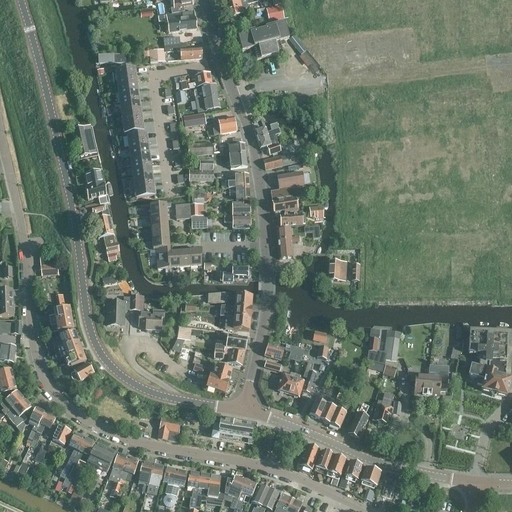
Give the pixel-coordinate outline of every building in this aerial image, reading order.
[(171,0),(173,9),(171,9),(172,15),(184,13),(183,7),(193,6),(191,0),(171,0)] [(226,6),(230,19),(243,16),(242,11),(248,10),(247,5),(256,3),(255,0),(230,0),(232,5),(226,6)] [(284,19),(281,7),(266,10),(269,23),(284,19)] [(196,31),(194,13),(166,17),(158,18),(159,24),(167,23),(169,35),(196,31)] [(265,29),(265,30),(254,33),(254,31),(237,36),(242,53),(250,51),(251,54),(254,53),(256,61),(282,54),(280,46),(283,45),(283,42),(289,40),(284,23),(265,29)] [(163,40),(164,47),(180,45),(179,39),(163,40)] [(166,54),(181,52),(182,61),(202,60),(201,49),(186,50),(186,45),(165,47),(166,54)] [(150,53),(151,63),(166,62),(165,53),(150,53)] [(96,56),(96,65),(130,65),(130,56),(96,56)] [(116,74),(113,75),(114,85),(135,82),(134,71),(116,74)] [(212,85),(209,74),(191,78),(192,82),(196,81),(196,84),(188,85),(189,90),(197,89),(197,88),(212,85)] [(135,82),(114,85),(115,95),(119,94),(137,92),(135,82)] [(201,90),(196,91),(198,102),(203,101),(218,99),(216,87),(201,89),(201,90)] [(137,92),(119,94),(120,105),(138,102),(137,92)] [(175,93),(176,104),(186,103),(185,92),(175,93)] [(203,101),(198,102),(200,114),(220,110),(218,99),(203,101)] [(138,102),(120,105),(122,115),(140,112),(138,103),(138,102)] [(140,112),(122,115),(123,125),(141,122),(140,112)] [(203,116),(184,119),(185,129),(204,126),(203,116)] [(214,127),(212,128),(214,137),(220,136),(236,133),(235,127),(233,119),(213,122),(214,127)] [(141,122),(123,125),(125,135),(142,133),(141,122)] [(72,132),(78,160),(79,160),(79,159),(96,155),(89,129),(72,132)] [(279,130),(276,131),(266,134),(265,130),(254,133),(260,150),(266,148),(269,157),(280,153),(275,136),(281,134),(279,130)] [(145,135),(128,137),(129,148),(147,146),(146,142),(145,135)] [(147,146),(129,148),(130,158),(148,156),(147,146)] [(229,157),(229,159),(246,157),(244,146),(228,148),(228,153),(222,154),(222,158),(229,157)] [(212,147),(188,149),(188,157),(213,155),(212,147)] [(307,154),(297,155),(280,158),(263,162),(265,171),(282,167),(299,164),(310,161),(307,154)] [(148,156),(130,158),(132,168),(150,166),(148,156)] [(246,157),(229,159),(230,170),(247,168),(246,157)] [(199,162),(199,171),(213,172),(213,163),(199,162)] [(150,166),(132,168),(133,178),(151,176),(150,168),(150,166)] [(189,183),(213,183),(213,173),(189,173),(189,183)] [(84,177),(87,190),(85,191),(88,204),(98,202),(99,207),(103,206),(107,205),(105,198),(106,198),(103,187),(100,174),(84,177)] [(301,198),(299,189),(304,188),(302,174),(277,179),(279,191),(270,193),(272,203),(301,198)] [(151,176),(133,178),(135,189),(152,186),(151,176)] [(235,185),(225,186),(225,190),(249,189),(248,176),(235,177),(235,185)] [(152,186),(135,189),(136,199),(154,196),(153,192),(152,186)] [(249,189),(225,190),(225,192),(235,192),(235,193),(229,193),(230,198),(236,197),(236,203),(249,203),(249,189)] [(192,193),(192,205),(207,204),(206,192),(192,193)] [(296,200),(272,204),(274,214),(284,212),(284,214),(298,212),(296,200)] [(150,207),(150,218),(167,216),(166,205),(150,207)] [(232,206),(232,213),(232,218),(250,217),(249,205),(232,206)] [(95,228),(96,231),(111,227),(108,211),(104,211),(103,206),(99,207),(91,209),(93,215),(101,213),(102,217),(95,219),(95,221),(94,222),(94,223),(94,224),(94,227),(95,228)] [(191,218),(190,206),(175,207),(176,221),(191,220),(191,218)] [(197,206),(190,206),(191,218),(198,218),(197,206)] [(150,218),(151,229),(167,228),(167,216),(150,218)] [(304,216),(280,217),(281,229),(305,227),(304,216)] [(229,218),(224,218),(224,224),(232,224),(232,230),(250,230),(250,217),(232,218),(229,218)] [(191,218),(191,230),(207,230),(206,218),(191,218)] [(103,239),(105,247),(115,245),(113,237),(111,227),(96,231),(97,234),(96,235),(96,238),(98,239),(98,240),(103,239)] [(142,240),(152,240),(168,239),(167,228),(151,229),(152,235),(142,236),(142,240)] [(277,231),(278,246),(292,245),(292,243),(300,243),(300,238),(291,238),(290,230),(277,231)] [(153,251),(156,251),(169,250),(168,239),(152,240),(153,251)] [(117,245),(115,245),(105,247),(107,256),(119,253),(117,245)] [(292,245),(278,246),(279,260),(293,259),(292,245)] [(200,251),(190,252),(191,268),(201,267),(200,251)] [(190,252),(179,253),(181,269),(191,268),(190,252)] [(179,253),(169,254),(171,270),(181,269),(179,253)] [(169,254),(156,255),(157,271),(171,270),(169,254)] [(328,281),(346,283),(347,264),(329,263),(328,281)] [(56,276),(55,265),(41,266),(42,277),(56,276)] [(352,266),(351,282),(359,282),(360,266),(352,266)] [(4,269),(4,279),(12,279),(12,269),(4,269)] [(232,275),(230,275),(224,275),(224,283),(229,283),(230,281),(247,281),(247,280),(249,279),(249,275),(247,274),(248,269),(232,269),(232,275)] [(0,318),(14,318),(12,291),(0,291),(0,318)] [(221,304),(226,304),(227,294),(208,296),(208,303),(221,304)] [(64,295),(56,296),(57,307),(65,306),(64,295)] [(139,312),(139,298),(131,297),(131,299),(130,312),(139,312)] [(232,309),(251,311),(251,310),(250,310),(251,298),(233,297),(232,309)] [(123,305),(108,304),(107,327),(123,327),(124,311),(130,312),(131,299),(123,299),(123,305)] [(220,318),(231,319),(231,318),(251,320),(251,311),(232,309),(226,308),(221,308),(220,318)] [(53,313),(56,324),(72,320),(70,315),(71,314),(70,312),(69,311),(69,310),(53,313)] [(145,332),(161,333),(161,325),(162,325),(162,323),(161,323),(162,319),(164,319),(164,313),(153,312),(152,318),(150,318),(150,314),(139,314),(138,328),(145,328),(145,332)] [(231,318),(231,319),(230,331),(248,333),(249,320),(251,321),(251,320),(231,318)] [(72,320),(56,324),(58,334),(74,331),(74,330),(74,329),(74,326),(73,325),(72,320)] [(0,334),(21,334),(21,322),(0,322),(0,334)] [(177,340),(185,342),(186,331),(178,330),(177,340)] [(469,331),(468,356),(479,356),(479,369),(471,367),(468,377),(478,380),(477,386),(482,387),(481,392),(491,394),(490,396),(491,397),(494,398),(496,397),(496,396),(506,398),(510,381),(511,376),(511,369),(511,358),(511,357),(511,354),(511,352),(511,346),(511,333),(504,333),(469,331)] [(371,332),(370,340),(378,341),(379,333),(371,332)] [(59,339),(63,349),(78,343),(77,339),(78,337),(76,334),(75,334),(75,333),(59,339)] [(326,337),(321,336),(314,335),(313,342),(324,344),(326,337)] [(228,337),(227,344),(215,343),(214,351),(223,352),(223,348),(245,351),(246,340),(228,337)] [(378,341),(370,340),(368,352),(367,362),(384,366),(385,361),(396,363),(398,348),(389,347),(390,339),(386,339),(386,353),(376,352),(378,341)] [(399,341),(390,339),(389,347),(398,348),(399,341)] [(63,349),(67,359),(82,353),(81,348),(81,347),(80,344),(79,344),(78,343),(63,349)] [(3,363),(13,365),(15,348),(1,346),(0,346),(0,362),(3,363)] [(280,362),(282,356),(283,351),(268,346),(267,348),(266,349),(266,351),(266,352),(264,358),(280,362)] [(291,353),(290,355),(293,355),(296,356),(302,358),(304,352),(286,347),(285,351),(291,353)] [(317,359),(326,361),(328,350),(319,348),(317,359)] [(452,358),(460,360),(462,350),(454,348),(452,358)] [(229,356),(227,364),(242,367),(245,352),(229,349),(224,349),(223,353),(214,352),(214,360),(223,360),(223,355),(229,356)] [(82,353),(67,359),(71,369),(86,363),(86,362),(86,361),(85,357),(84,357),(82,353)] [(281,368),(266,363),(264,369),(279,373),(281,368)] [(309,373),(312,366),(307,364),(303,378),(307,380),(303,392),(309,394),(315,375),(309,373)] [(87,365),(74,374),(80,384),(94,375),(87,365)] [(194,366),(193,372),(202,375),(204,369),(194,366)] [(217,367),(213,378),(228,383),(231,371),(217,367)] [(0,384),(13,381),(11,370),(1,373),(0,369),(0,384)] [(385,369),(383,376),(393,379),(395,372),(385,369)] [(428,377),(426,398),(431,399),(432,400),(436,401),(437,399),(439,399),(439,392),(446,392),(448,374),(439,373),(436,378),(436,379),(428,378),(428,377)] [(283,394),(288,396),(294,378),(294,377),(290,375),(289,379),(282,377),(278,392),(279,393),(280,394),(282,395),(283,394)] [(421,398),(426,398),(428,377),(411,376),(411,382),(415,382),(414,388),(414,390),(412,389),(411,396),(414,396),(414,397),(415,398),(416,399),(420,399),(421,398)] [(228,383),(213,378),(209,377),(206,389),(225,395),(229,383),(228,383)] [(294,378),(288,396),(293,397),(294,398),(296,399),(297,398),(299,399),(304,384),(297,382),(298,378),(294,377),(294,378)] [(13,381),(0,384),(0,391),(1,395),(16,391),(13,381)] [(0,420),(6,416),(24,401),(17,393),(5,403),(1,407),(4,411),(0,414),(0,420)] [(377,424),(378,426),(382,427),(384,426),(385,426),(387,418),(390,419),(392,412),(389,411),(393,397),(384,395),(382,404),(378,402),(372,422),(376,423),(376,424),(377,424)] [(24,401),(6,416),(9,420),(22,435),(25,427),(23,423),(27,420),(23,416),(31,409),(24,401)] [(315,420),(319,421),(325,407),(315,403),(309,417),(310,417),(310,418),(313,420),(315,420)] [(394,404),(392,416),(400,417),(401,405),(394,404)] [(328,426),(329,426),(336,412),(325,407),(319,421),(323,424),(324,425),(327,426),(328,426)] [(32,431),(36,433),(46,414),(36,409),(30,421),(28,425),(34,428),(32,431)] [(336,412),(329,426),(339,431),(345,416),(342,415),(336,412)] [(36,433),(41,436),(45,428),(50,431),(56,419),(46,414),(36,433)] [(348,436),(358,441),(368,421),(358,416),(348,436)] [(157,441),(177,444),(180,422),(161,419),(157,441)] [(218,435),(242,439),(245,424),(222,420),(218,435)] [(245,424),(242,439),(250,440),(253,426),(245,424)] [(70,433),(59,428),(53,441),(64,447),(70,433)] [(27,442),(31,444),(36,435),(31,433),(27,442)] [(36,435),(31,444),(28,451),(32,453),(41,436),(36,433),(36,435)] [(65,470),(69,471),(84,440),(74,435),(74,438),(68,449),(74,452),(65,470)] [(84,440),(69,471),(66,477),(71,479),(79,462),(85,464),(94,444),(84,440)] [(38,455),(44,458),(48,448),(43,445),(38,455)] [(87,465),(97,469),(106,450),(96,445),(90,459),(87,465)] [(290,464),(290,465),(297,467),(311,473),(319,452),(307,447),(303,460),(300,459),(301,456),(294,454),(287,452),(283,462),(290,464)] [(106,450),(97,469),(107,474),(109,469),(116,455),(106,450)] [(315,469),(327,474),(333,457),(321,452),(315,469)] [(109,482),(115,484),(111,495),(114,497),(116,492),(128,459),(118,455),(113,470),(109,482)] [(346,461),(333,457),(327,474),(334,476),(330,486),(336,488),(340,478),(342,473),(343,474),(347,462),(346,462),(346,461)] [(138,463),(128,459),(116,492),(119,493),(122,486),(123,486),(125,481),(131,483),(133,477),(138,463)] [(349,463),(347,462),(343,474),(345,474),(344,478),(357,482),(362,467),(349,462),(349,463)] [(16,477),(31,485),(38,471),(34,469),(23,463),(16,477)] [(138,485),(148,487),(153,466),(142,464),(138,485)] [(153,466),(148,487),(159,489),(164,469),(153,466)] [(359,479),(362,480),(361,483),(376,489),(381,473),(366,468),(366,469),(363,467),(359,479)] [(166,469),(162,484),(169,485),(166,495),(167,496),(166,498),(164,499),(164,502),(163,504),(164,506),(166,508),(168,508),(170,509),(172,508),(174,506),(175,504),(175,502),(174,499),(174,497),(175,498),(178,487),(184,489),(187,474),(166,469)] [(189,474),(187,489),(193,490),(191,499),(190,499),(189,509),(193,510),(194,506),(195,506),(200,476),(189,474)] [(386,474),(380,495),(392,498),(397,478),(386,474)] [(194,506),(193,510),(200,511),(201,502),(202,503),(206,503),(207,499),(210,477),(200,476),(195,506),(194,506)] [(206,503),(206,506),(221,508),(223,501),(226,488),(228,480),(227,480),(210,477),(207,499),(206,503)] [(221,508),(224,509),(225,506),(235,510),(238,501),(245,481),(235,477),(233,482),(228,480),(226,488),(223,501),(221,508)] [(342,479),(339,488),(345,490),(348,481),(342,479)] [(238,501),(235,510),(240,511),(245,497),(251,499),(256,485),(245,481),(238,501)] [(254,510),(253,511),(259,511),(269,491),(267,490),(266,490),(265,488),(262,486),(260,487),(259,487),(251,504),(253,505),(251,509),(254,510)] [(367,490),(365,499),(373,501),(375,492),(367,490)] [(70,503),(79,507),(84,495),(75,491),(70,503)] [(269,491),(259,511),(272,511),(280,496),(279,495),(278,494),(274,492),(273,493),(271,492),(269,491)] [(286,511),(292,501),(281,497),(274,511),(286,511)] [(292,501),(286,511),(298,511),(302,506),(292,501)]
